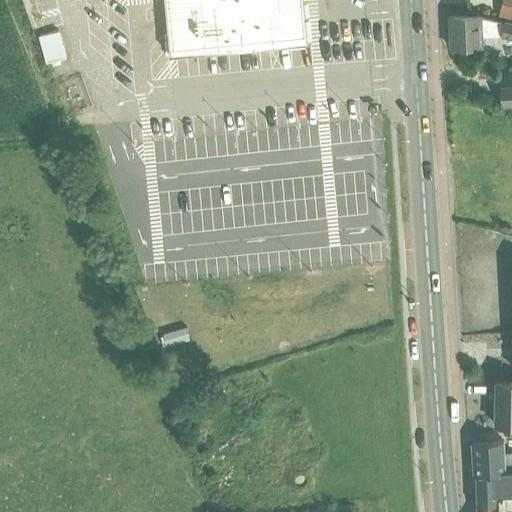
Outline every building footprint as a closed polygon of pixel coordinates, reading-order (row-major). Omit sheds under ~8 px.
[(165,0),(170,55),(243,49),(307,43),(303,0),(165,0)] [(511,0),(503,0),(500,14),(511,17),(511,0)] [(450,16),(451,48),(482,46),(482,36),(498,35),(502,35),(511,37),(511,23),(481,16),(481,15),(450,16)] [(60,31),(40,37),(48,63),(67,58),(60,31)] [(53,66),(55,76),(76,72),(74,62),(53,66)] [(511,86),(501,87),(502,106),(511,105),(511,86)] [(511,424),(511,382),(496,382),(496,424),(511,424)] [(511,452),(505,452),(504,440),(472,442),(474,475),(498,474),(498,470),(511,469),(511,452)] [(511,492),(511,469),(498,470),(498,474),(474,475),(477,475),(478,507),(499,506),(499,495),(499,493),(511,492)] [(499,506),(478,507),(478,508),(481,508),(481,511),(511,511),(511,495),(499,495),(499,506)]
